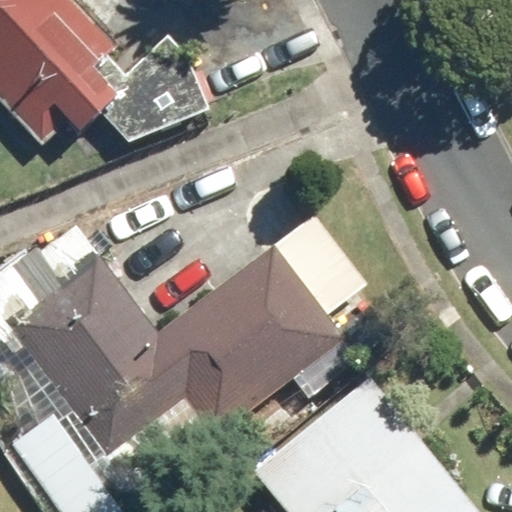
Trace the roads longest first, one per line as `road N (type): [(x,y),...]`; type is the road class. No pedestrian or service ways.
road 1 (unknown): [(405,58),(0,235)]
road 2 (residential): [(511,249),(478,204),(375,0)]
